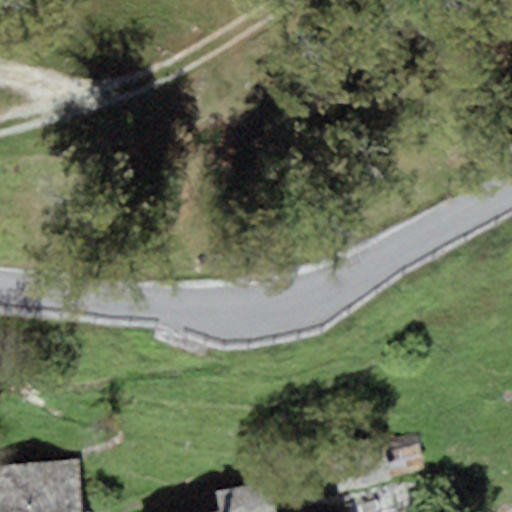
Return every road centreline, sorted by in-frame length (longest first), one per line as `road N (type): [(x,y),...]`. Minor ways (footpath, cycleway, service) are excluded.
road 1 (residential): [(0,288),(239,307),(325,291),(511,189)]
road 2 (track): [(334,0),(126,94),(0,125)]
